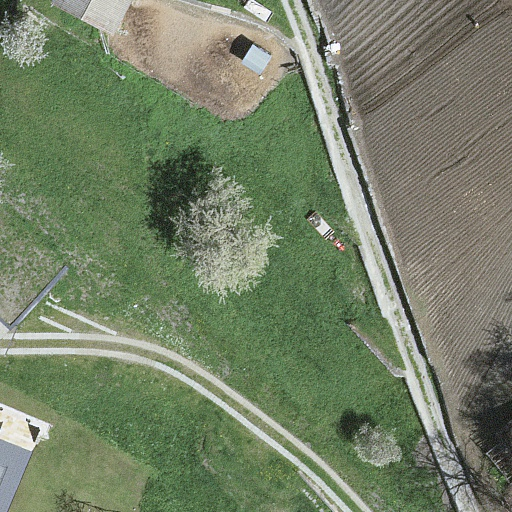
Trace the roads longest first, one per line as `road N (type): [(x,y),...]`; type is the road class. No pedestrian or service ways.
road 1 (track): [(472,511),(289,0)]
road 2 (track): [(0,331),(171,358),(313,461),(358,511)]
